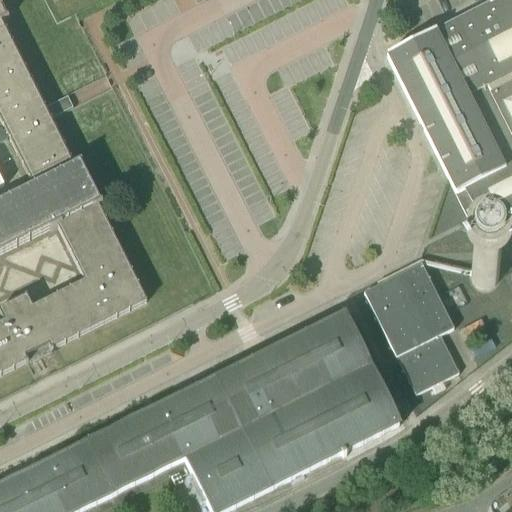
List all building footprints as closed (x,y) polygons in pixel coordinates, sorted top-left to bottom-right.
[(511,0),(502,0),(386,59),(473,232),(485,226),(487,230),(488,230),(490,233),(491,233),(492,236),(493,236),(495,239),(496,239),(498,243),(511,236),(511,0)] [(0,377),(25,365),(26,367),(28,365),(25,360),(48,349),(51,354),(53,353),(52,352),(146,304),(98,209),(102,207),(101,206),(100,206),(80,167),(82,167),(81,165),(74,168),(45,109),(2,24),(9,20),(8,18),(6,19),(1,8),(2,8),(1,6),(0,6),(0,377)] [(498,274),(497,273),(496,271),(494,269),(492,267),(490,266),(488,265),(486,265),(483,265),(481,265),(479,266),(477,267),(475,269),(473,271),(472,273),(471,275),(471,276),(471,278),(471,281),(471,283),(472,285),(473,286),(474,288),(476,290),(479,292),(481,292),(484,293),(486,293),(488,292),(491,291),(493,290),(495,288),(496,286),(497,285),(497,284),(498,282),(498,281),(498,279),(498,277),(498,275),(498,274)] [(416,399),(431,391),(458,377),(440,340),(453,333),(421,268),(363,297),(416,399)] [(399,429),(397,427),(344,320),(0,491),(0,511),(88,511),(184,464),(208,511),(233,511),(341,458),(343,461),(346,459),(345,456),(399,429)]
